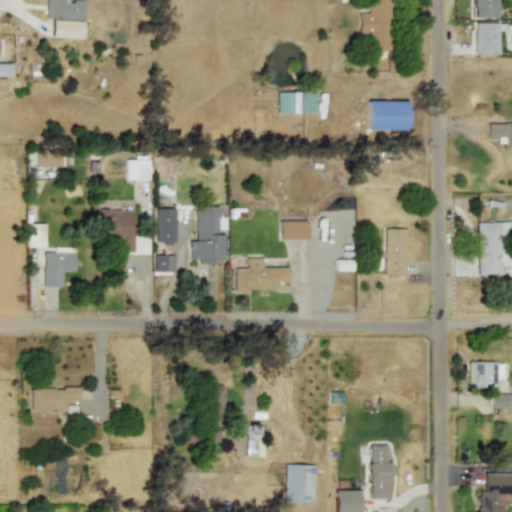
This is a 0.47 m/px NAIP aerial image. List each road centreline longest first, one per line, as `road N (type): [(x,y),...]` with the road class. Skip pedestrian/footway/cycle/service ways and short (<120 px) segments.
road 1 (residential): [(0,328),(511,334)]
road 2 (residential): [(442,511),(443,0)]
